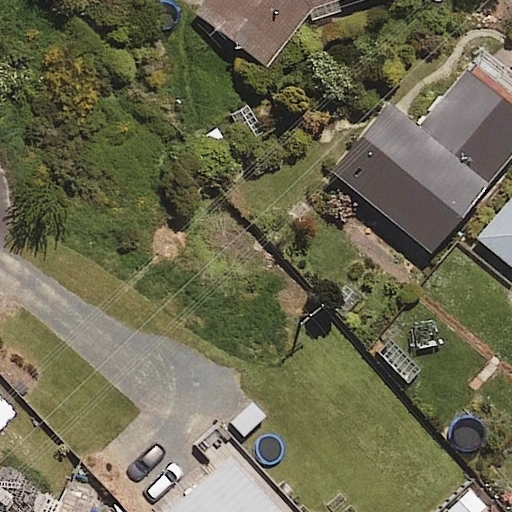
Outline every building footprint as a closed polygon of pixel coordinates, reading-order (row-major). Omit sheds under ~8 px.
[(257,60),(284,21),(332,4),(330,0),(201,0),(191,14),(257,60)] [(511,134),(511,110),(450,59),(420,94),(430,103),(411,126),(377,98),(321,165),(419,246),(511,134)] [(511,268),(511,185),(472,235),(511,268)] [(389,338),(371,358),(401,385),(419,365),(389,338)] [(160,511),(277,511),(219,452),(159,511),(160,511)] [(459,482),(436,508),(440,511),(475,511),(482,504),(459,482)]
